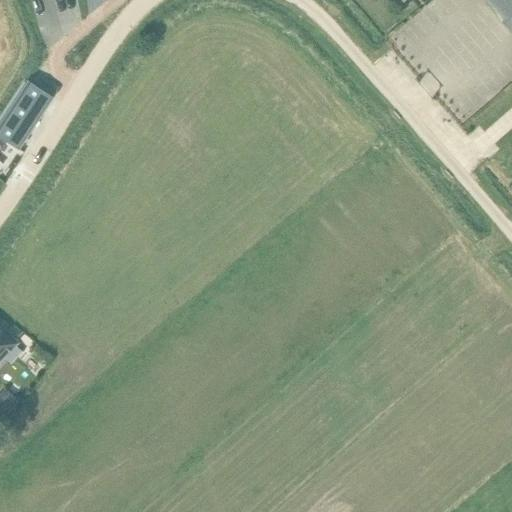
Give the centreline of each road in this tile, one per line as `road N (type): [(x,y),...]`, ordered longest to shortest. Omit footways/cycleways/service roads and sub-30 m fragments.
road 1 (unclassified): [(511,233),(300,0)]
road 2 (unclassified): [(0,210),(75,96)]
road 3 (residential): [(75,96),(52,59),(116,0)]
road 4 (unclassified): [(75,96),(148,0)]
